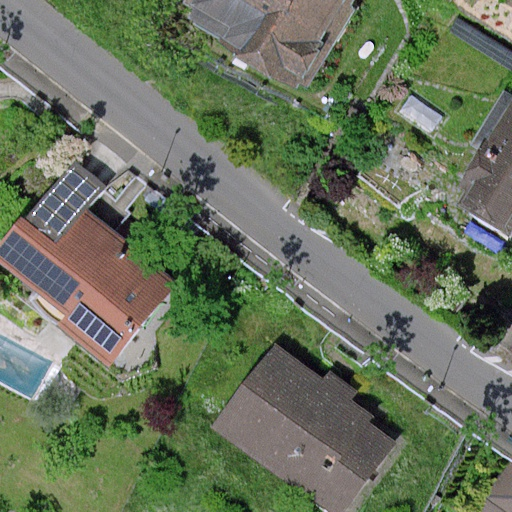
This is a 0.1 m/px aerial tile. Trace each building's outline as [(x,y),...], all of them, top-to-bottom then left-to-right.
[(389,0),(211,0),(204,14),(343,88),(389,0)] [(511,109),(476,188),(511,204),(511,109)] [(75,169),(10,244),(131,348),(196,273),(75,169)] [(287,347),(231,425),(354,511),(363,511),(416,438),(287,347)] [(511,511),(511,472),(484,511),(511,511)]
